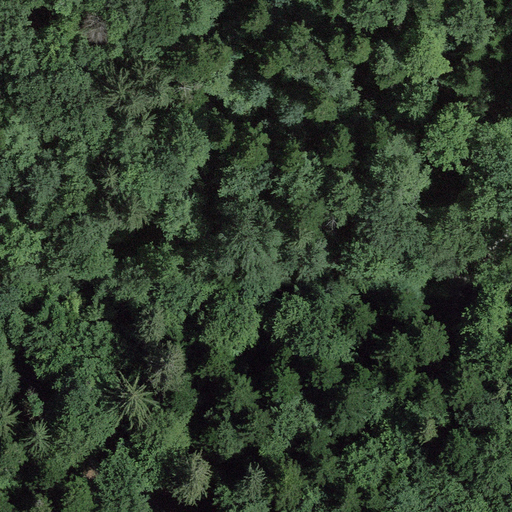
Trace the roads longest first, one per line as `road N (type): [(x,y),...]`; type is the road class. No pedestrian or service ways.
road 1 (track): [(399,0),(434,74),(469,332),(509,444),(499,511)]
road 2 (unclassified): [(0,361),(146,511)]
